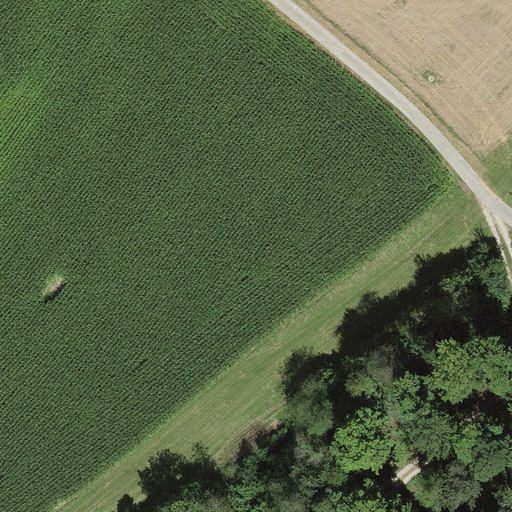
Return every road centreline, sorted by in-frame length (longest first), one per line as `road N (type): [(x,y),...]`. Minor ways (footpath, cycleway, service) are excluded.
road 1 (track): [(496,214),(427,133),(273,0)]
road 2 (track): [(511,396),(374,511)]
road 3 (track): [(511,339),(496,214),(511,223)]
